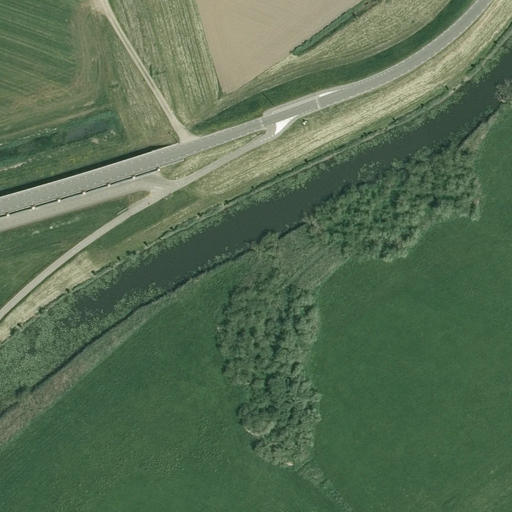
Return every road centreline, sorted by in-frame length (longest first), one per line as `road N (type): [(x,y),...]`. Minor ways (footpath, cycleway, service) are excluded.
road 1 (tertiary): [(394,72),(193,148),(0,208)]
road 2 (track): [(193,148),(102,0)]
